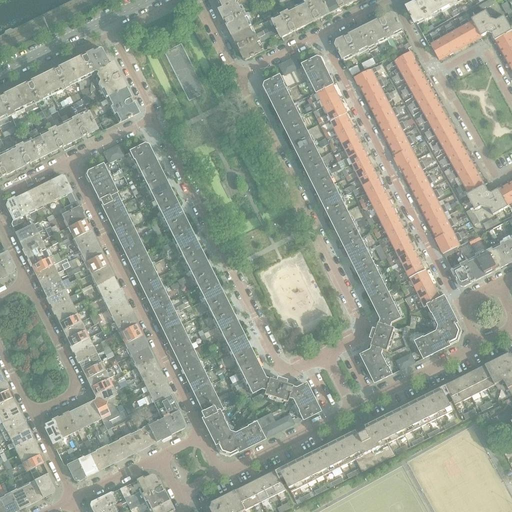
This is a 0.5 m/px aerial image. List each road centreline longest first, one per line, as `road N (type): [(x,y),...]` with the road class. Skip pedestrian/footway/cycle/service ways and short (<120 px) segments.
road 1 (residential): [(323,353),(358,334),(359,324),(239,74)]
road 2 (residential): [(153,118),(274,360),(285,369),(323,353)]
road 3 (residential): [(200,435),(69,162)]
road 4 (residential): [(457,303),(320,35)]
road 5 (residential): [(30,413),(73,391),(74,379),(25,282)]
road 6 (residential): [(220,475),(351,409)]
road 7 (residential): [(351,409),(478,345)]
road 8 (residential): [(436,75),(488,169),(511,168)]
